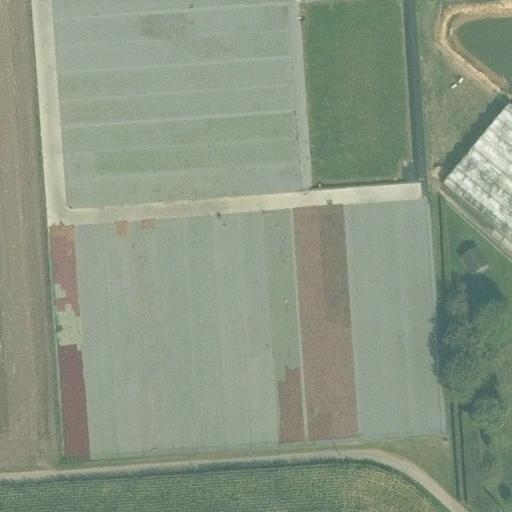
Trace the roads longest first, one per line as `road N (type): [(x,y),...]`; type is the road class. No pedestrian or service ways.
road 1 (track): [(40,0),(55,220),(410,194)]
road 2 (unclassified): [(0,484),(389,458),(459,511)]
